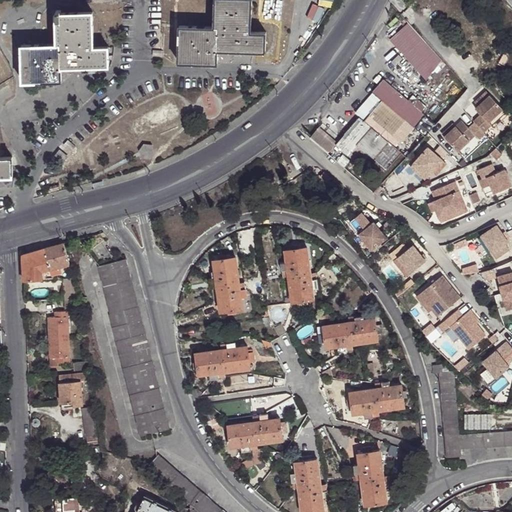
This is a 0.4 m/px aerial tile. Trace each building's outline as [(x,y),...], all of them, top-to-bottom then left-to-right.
[(252,0),(214,0),(214,27),(180,25),(178,62),(217,63),(218,50),(235,50),(266,51),(266,33),(251,32),(252,0)] [(60,12),(55,12),(56,43),(22,45),(23,81),(62,80),(61,67),(108,65),(106,46),(92,46),(92,11),(60,12)] [(429,47),(412,28),(398,37),(415,60),(427,55),(429,47)] [(408,100),(405,98),(384,79),(373,92),(382,100),(370,115),(394,136),(407,122),(415,128),(424,117),(426,115),(422,112),(427,106),(413,94),(408,100)] [(477,108),(481,112),(493,102),(490,98),(477,108)] [(483,121),(475,127),(476,129),(485,139),(492,133),(493,132),(490,129),(505,117),(493,102),(481,112),(478,114),(483,121)] [(371,127),(359,117),(339,140),(335,145),(360,168),(371,156),(387,170),(401,154),(394,147),(383,137),(371,127)] [(415,128),(407,122),(416,131),(427,120),(424,117),(415,128)] [(505,117),(490,129),(493,132),(492,133),(495,136),(510,123),(505,117)] [(322,124),(317,130),(335,145),(339,140),(322,124)] [(485,139),(476,129),(470,134),(464,126),(457,131),(445,141),(458,156),(476,141),(480,145),(486,140),(485,139)] [(443,138),(445,141),(457,131),(455,128),(443,138)] [(317,130),(310,138),(328,153),(335,145),(317,130)] [(386,134),(383,137),(394,147),(397,143),(386,134)] [(139,149),(142,156),(149,156),(153,150),(150,144),(143,143),(139,149)] [(67,157),(59,152),(53,159),(61,165),(67,157)] [(428,152),(410,171),(417,179),(420,176),(426,181),(442,166),(428,152)] [(0,176),(13,176),(13,157),(0,157),(0,176)] [(482,173),(486,182),(491,180),(498,197),(511,190),(511,180),(508,172),(500,176),(496,167),(482,173)] [(331,179),(324,173),(321,177),(328,183),(331,179)] [(420,176),(417,179),(423,184),(426,181),(420,176)] [(486,182),(483,184),(490,200),(498,197),(491,180),(486,182)] [(458,185),(435,195),(439,204),(435,205),(439,214),(442,221),(465,211),(458,196),(462,194),(458,185)] [(465,211),(442,221),(444,226),(470,214),(462,194),(458,196),(465,211)] [(479,196),(472,199),(475,206),(482,204),(479,196)] [(371,225),(362,214),(350,223),(359,234),(359,235),(372,251),(386,239),(374,223),(371,225)] [(500,227),(485,238),(501,261),(511,253),(511,250),(509,246),(511,244),(500,227)] [(69,264),(64,243),(45,248),(51,270),(59,267),(66,265),(69,264)] [(406,244),(393,254),(398,260),(401,258),(414,274),(428,262),(428,261),(424,257),(416,246),(411,250),(406,244)] [(51,270),(45,248),(22,255),(24,281),(43,279),(42,272),(44,271),(51,270)] [(291,250),(285,251),(287,264),(288,271),(282,271),(283,278),(288,277),(292,303),(300,302),(300,306),(308,305),(307,301),(314,301),(312,288),(318,288),(317,280),(316,273),(310,274),(307,248),(299,250),(291,250)] [(219,261),(213,262),(215,272),(216,280),(211,281),(212,288),(218,287),(221,312),(227,311),(228,316),(237,314),(237,310),(243,309),(241,295),(246,295),(244,283),(239,283),(236,258),(227,259),(226,256),(219,257),(219,261)] [(170,428),(127,260),(99,267),(140,436),(170,428)] [(77,297),(70,263),(69,264),(66,265),(68,276),(69,276),(70,283),(71,289),(64,290),(65,298),(69,297),(77,297)] [(511,272),(499,276),(507,309),(511,307),(511,272)] [(444,276),(424,291),(431,300),(437,307),(434,309),(439,316),(462,299),(444,276)] [(431,300),(424,291),(421,294),(428,302),(431,300)] [(79,309),(77,297),(69,297),(69,308),(69,310),(79,309)] [(55,311),(55,316),(48,317),(51,365),(59,365),(58,363),(69,362),(67,311),(55,311)] [(472,311),(469,313),(478,325),(482,322),(472,311)] [(453,326),(471,350),(488,336),(478,325),(469,313),(453,326)] [(349,323),(323,327),(326,349),(345,346),(352,345),(358,344),(379,341),(378,334),(377,325),(376,320),(364,321),(362,321),(356,322),(349,323)] [(503,346),(498,351),(502,357),(508,352),(503,346)] [(248,347),(237,348),(229,349),(223,350),(197,354),(197,360),(194,361),(195,367),(197,367),(199,375),(211,374),(218,373),(226,372),(251,368),(250,362),(255,361),(254,352),(249,352),(248,347)] [(498,351),(484,362),(497,378),(511,367),(509,364),(511,362),(511,350),(511,349),(508,352),(502,357),(498,351)] [(74,363),(75,371),(88,370),(87,362),(74,363)] [(486,367),(480,373),(488,382),(495,376),(486,367)] [(436,380),(440,380),(451,379),(451,371),(438,372),(435,372),(436,380)] [(451,379),(440,380),(447,457),(463,456),(456,379),(451,379)] [(73,402),(73,406),(82,405),(80,381),(60,383),(61,403),(65,403),(73,402)] [(364,413),(372,411),(380,410),(405,407),(404,399),(408,399),(407,391),(403,392),(402,385),(391,387),(383,388),(376,389),(351,392),(351,400),(352,405),(353,414),(364,413)] [(471,396),(468,402),(485,410),(487,404),(471,396)] [(100,433),(96,406),(82,408),(87,435),(99,433),(100,433)] [(341,421),(348,423),(345,414),(339,416),(341,421)] [(467,414),(466,420),(485,423),(486,417),(467,414)] [(250,445),(257,443),(282,440),(282,432),(286,432),(285,423),(281,423),(280,419),(269,420),(261,421),(254,422),(228,425),(231,447),(242,445),(250,445)] [(511,429),(464,434),(465,449),(511,444),(511,429)] [(99,433),(87,435),(88,444),(100,441),(99,433)] [(363,453),(358,453),(360,464),(361,472),(362,479),(366,505),(387,502),(385,489),(384,484),(383,477),(380,450),(372,451),(371,447),(362,448),(363,453)] [(222,511),(158,455),(148,467),(187,501),(190,504),(199,511),(222,511)] [(322,492),(320,485),(317,459),(296,462),(297,475),(298,481),(299,488),(302,511),(313,511),(315,511),(324,510),(322,497),(322,492)] [(141,504),(138,510),(136,511),(178,511),(145,495),(141,504)] [(79,511),(79,498),(72,498),(55,499),(55,511),(79,511)]
